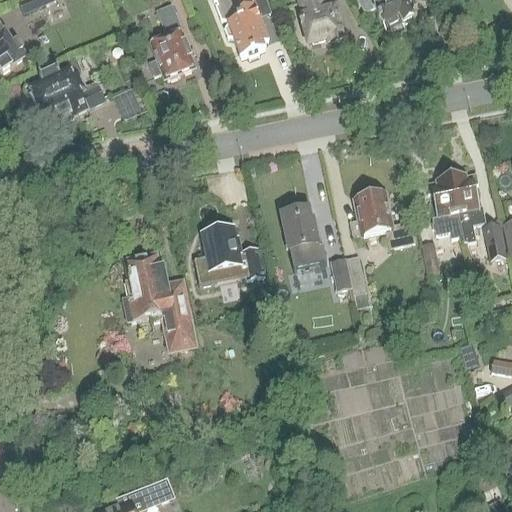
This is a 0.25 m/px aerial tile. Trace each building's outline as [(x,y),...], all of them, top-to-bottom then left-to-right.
[(39,0),(29,0),(18,5),(23,16),(43,7),(39,0)] [(266,47),(248,0),(210,0),(214,7),(215,6),(217,10),(215,11),(221,26),(225,26),(226,27),(226,30),(221,34),(225,44),(232,45),(239,64),(244,62),(248,65),(257,62),(259,57),(264,55),(262,49),(266,47)] [(343,44),(334,10),(331,11),(328,3),(324,4),(322,0),(297,0),(295,1),(301,20),(297,21),(301,35),(304,34),(308,49),(326,44),(327,48),(343,44)] [(415,23),(408,10),(412,8),(407,0),(359,0),(358,3),(365,16),(369,17),(374,15),(384,33),(401,25),(403,29),(415,23)] [(152,49),(158,64),(147,68),(153,82),(162,79),(165,85),(192,74),(188,63),(191,62),(171,11),(156,17),(166,43),(152,49)] [(0,79),(12,72),(11,71),(25,61),(15,46),(11,48),(0,31),(0,79)] [(73,123),(91,115),(89,112),(104,105),(96,87),(86,91),(79,76),(81,75),(75,60),(65,65),(68,72),(59,76),(58,75),(56,77),(55,75),(37,82),(39,85),(23,92),(22,96),(27,109),(31,110),(34,109),(41,123),(46,125),(57,120),(59,125),(71,119),(73,123)] [(134,82),(125,86),(127,91),(136,87),(134,82)] [(120,95),(121,109),(142,108),(142,94),(120,95)] [(465,180),(451,183),(458,218),(464,247),(475,245),(472,231),(485,228),(481,212),(477,213),(473,190),(477,189),(475,179),(465,181),(465,180)] [(459,248),(464,247),(458,218),(451,183),(425,189),(427,199),(433,198),(438,222),(432,224),(436,241),(450,238),(451,244),(458,243),(459,248)] [(355,204),(359,225),(350,227),(353,239),(362,237),(363,240),(387,235),(391,253),(415,248),(411,227),(393,231),(389,209),(385,210),(382,198),(355,204)] [(292,267),(293,275),(308,272),(326,268),(322,249),(317,250),(312,225),(310,225),(308,214),(280,220),(287,255),(289,255),(292,267)] [(511,225),(503,227),(510,260),(511,260),(511,225)] [(508,261),(501,227),(484,230),(490,264),(508,261)] [(205,239),(202,239),(210,276),(250,268),(252,279),(264,276),(260,253),(239,257),(236,245),(234,245),(232,234),(221,236),(217,232),(207,234),(205,239)] [(434,247),(421,249),(428,285),(441,283),(434,247)] [(194,350),(188,321),(184,322),(178,289),(167,292),(163,273),(158,274),(155,260),(125,266),(129,285),(124,286),(128,304),(122,305),(127,325),(149,321),(150,326),(164,323),(170,355),(194,350)] [(360,260),(347,262),(353,291),(355,299),(367,296),(360,260)] [(337,295),(353,291),(347,262),(347,261),(331,265),(337,295)] [(367,296),(355,299),(357,310),(370,308),(367,296)] [(271,316),(269,305),(256,307),(258,318),(271,316)] [(402,390),(393,350),(370,354),(372,363),(351,367),(354,384),(363,383),(362,378),(376,375),(380,395),(402,390)] [(474,360),(463,364),(466,373),(477,369),(474,360)] [(511,368),(492,364),(490,378),(510,381),(511,368)] [(500,415),(511,408),(511,390),(492,402),(500,415)] [(171,502),(165,484),(115,503),(118,509),(110,511),(131,511),(130,508),(153,499),(157,507),(171,502)]
